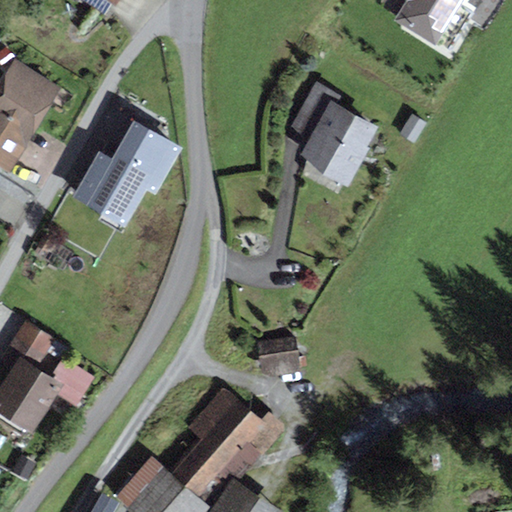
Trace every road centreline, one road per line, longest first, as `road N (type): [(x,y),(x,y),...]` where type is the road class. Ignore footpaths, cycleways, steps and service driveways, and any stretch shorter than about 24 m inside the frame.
road 1 (residential): [(27,511),(149,344),(183,268),(197,213),(193,10)]
road 2 (track): [(80,511),(207,315),(218,239),(198,153)]
road 3 (residential): [(0,282),(133,49),(166,20),(193,10)]
